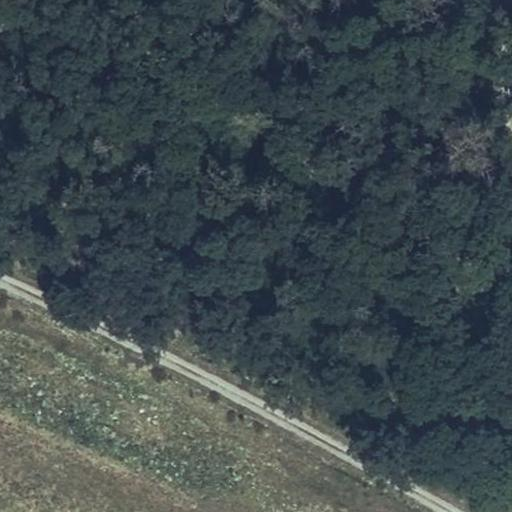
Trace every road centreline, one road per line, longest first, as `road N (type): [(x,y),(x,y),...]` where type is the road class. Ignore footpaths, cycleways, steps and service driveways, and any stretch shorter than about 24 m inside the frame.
road 1 (track): [(0,279),(285,419),(444,511)]
road 2 (track): [(511,119),(490,0)]
